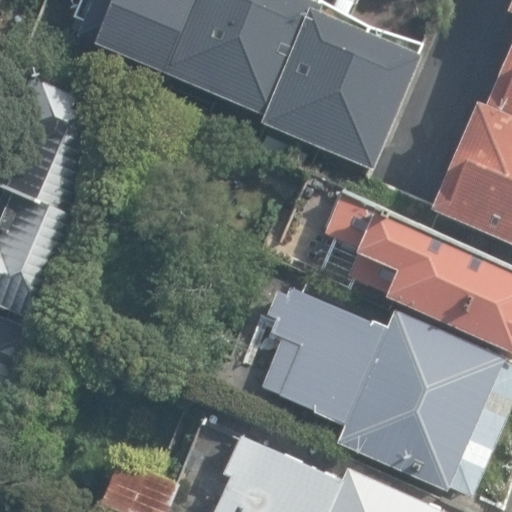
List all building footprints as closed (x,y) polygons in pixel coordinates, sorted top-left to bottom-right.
[(86,0),(71,37),(274,121),(321,11),(295,0),(86,0)] [(431,56),(321,11),(274,121),(385,167),(431,56)] [(108,91),(36,59),(0,140),(0,259),(27,271),(108,91)] [(511,69),(494,113),(511,120),(511,69)] [(511,120),(494,113),(485,109),(442,210),(511,240),(511,120)] [(511,258),(347,188),(317,257),(511,339),(511,258)] [(398,325),(294,284),(279,327),(291,334),(270,381),(356,422),(350,443),(484,498),(511,430),(511,354),(404,310),(398,325)] [(0,425),(42,334),(0,314),(0,425)] [(343,473),(250,441),(224,511),(454,511),(365,470),(356,478),(343,473)] [(178,511),(191,484),(131,458),(113,499),(143,511),(178,511)]
